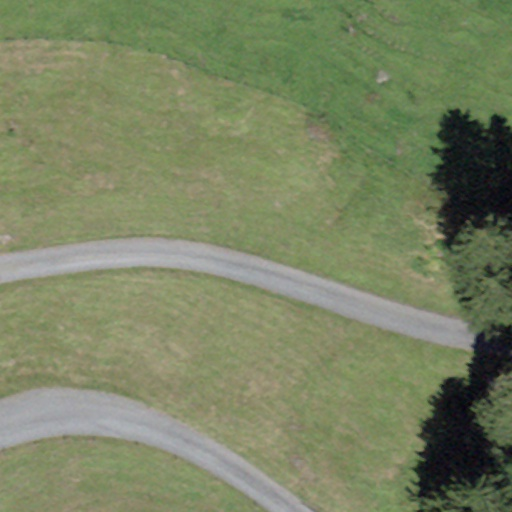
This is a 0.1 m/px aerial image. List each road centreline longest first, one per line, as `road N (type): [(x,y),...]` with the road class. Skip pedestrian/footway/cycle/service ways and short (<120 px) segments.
road 1 (residential): [(0,267),(162,247),(270,268),(420,321),(511,341)]
road 2 (residential): [(290,511),(228,464),(113,412),(79,406),(0,425)]
